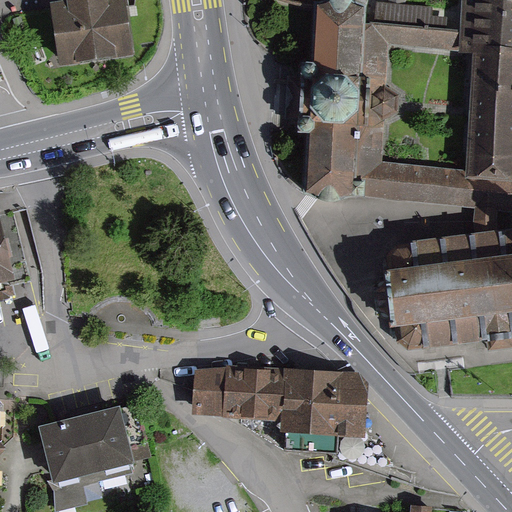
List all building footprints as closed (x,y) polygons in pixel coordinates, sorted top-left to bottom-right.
[(68,14),(54,16),(61,70),(130,61),(122,6),(105,9),(104,0),(100,0),(67,5),(68,14)] [(401,0),(382,0),(382,16),(401,17),(401,0)] [(511,0),(457,0),(456,22),(457,42),(449,175),(511,179),(511,0)] [(382,16),(304,6),(302,64),(288,63),(285,126),(299,126),(296,186),(354,189),(358,158),(363,27),(382,16)] [(401,17),(382,16),(363,27),(457,42),(456,22),(401,17)] [(511,179),(449,175),(358,158),(354,189),(462,206),(460,237),(481,235),(486,209),(511,211),(511,179)] [(460,237),(387,246),(391,266),(365,268),(371,321),(396,318),(400,346),(511,331),(511,231),(481,235),(460,237)] [(0,249),(0,288),(9,286),(0,249)] [(357,377),(199,367),(197,403),(290,409),(288,446),(334,449),(336,424),(354,426),(357,377)] [(83,421),(44,431),(58,488),(136,469),(122,412),(83,421)]
